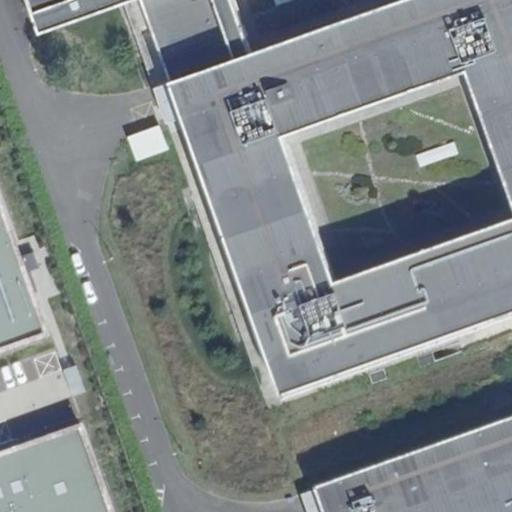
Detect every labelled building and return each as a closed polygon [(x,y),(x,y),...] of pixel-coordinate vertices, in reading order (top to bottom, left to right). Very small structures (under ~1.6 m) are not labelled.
[(511,0),(28,0),(39,28),(119,0),(145,0),(282,390),(511,309),(511,0)] [(135,160),(168,150),(160,124),(127,134),(135,160)] [(0,337),(36,325),(0,226),(0,337)] [(511,511),(511,416),(315,486),(324,511),(511,511)] [(0,511),(103,511),(75,434),(16,456),(17,460),(7,463),(0,465),(0,511)]
